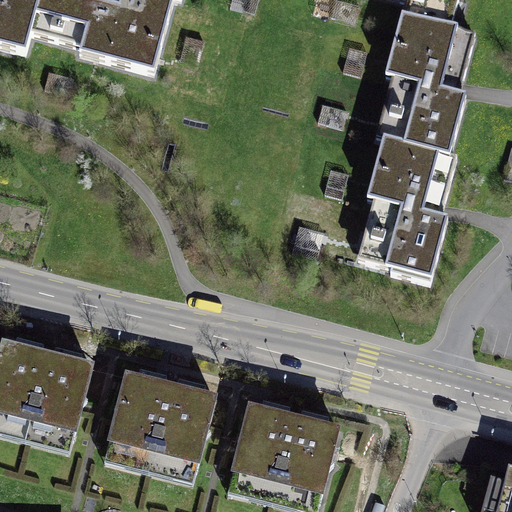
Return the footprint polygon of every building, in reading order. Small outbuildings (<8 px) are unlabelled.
[(0,0),(0,54),(23,61),(26,50),(39,0),(0,0)] [(62,0),(39,0),(26,50),(152,83),(173,4),(181,6),(183,0),(97,0),(96,9),(62,0)] [(370,0),(407,9),(403,25),(457,39),(467,0),(370,0)] [(383,150),(451,168),(466,110),(458,107),(461,96),(474,43),(457,39),(403,25),(387,86),(393,88),(378,149),(383,150)] [(457,169),(451,168),(383,150),(367,209),(373,211),(358,271),(431,290),(446,230),(442,229),(446,212),(457,169)] [(92,369),(2,347),(0,353),(0,441),(70,458),(92,369)] [(214,403),(125,381),(104,467),(193,489),(214,403)] [(321,511),(340,435),(250,413),(229,501),(273,511),(321,511)] [(511,511),(511,477),(510,477),(507,487),(491,482),(482,511),(511,511)]
